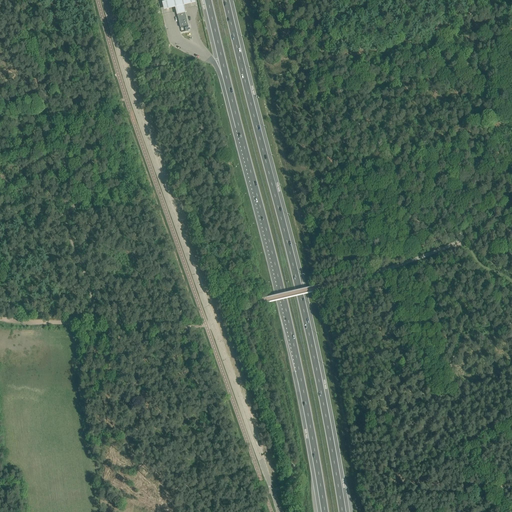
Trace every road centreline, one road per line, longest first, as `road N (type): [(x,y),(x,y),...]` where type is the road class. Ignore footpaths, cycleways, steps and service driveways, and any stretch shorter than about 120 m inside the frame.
road 1 (tertiary): [(279,511),(105,0)]
road 2 (trunk): [(342,511),(303,303),(226,0)]
road 3 (trunk): [(229,92),(286,308),(324,511)]
road 4 (track): [(205,323),(0,318)]
